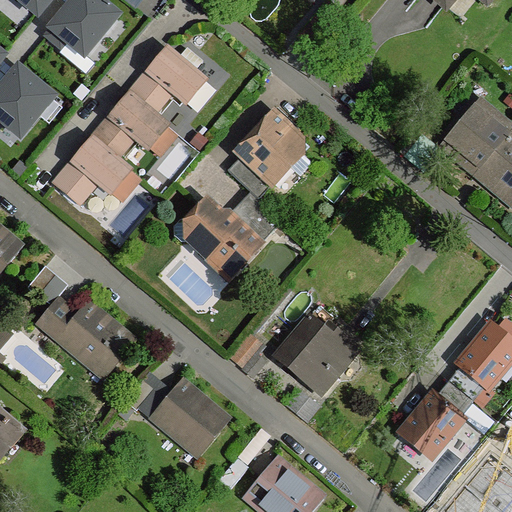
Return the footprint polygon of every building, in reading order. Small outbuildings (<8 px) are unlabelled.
[(21,0),(39,14),(49,0),(21,0)] [(103,0),(71,0),(51,24),(87,53),(119,13),(103,0)] [(126,0),(137,8),(143,0),(126,0)] [(349,21),(329,4),(300,38),(322,55),(349,21)] [(180,59),(196,72),(204,63),(188,50),(180,59)] [(196,72),(180,59),(170,51),(150,75),(173,94),(186,104),(206,80),(196,72)] [(19,67),(0,89),(0,117),(21,135),(54,95),(19,67)] [(490,76),(479,67),(465,83),(476,93),(490,76)] [(173,94),(150,75),(132,97),(155,115),(173,94)] [(212,82),(194,104),(203,110),(220,88),(212,82)] [(155,115),(132,97),(113,120),(135,139),(148,149),(149,148),(166,127),(168,126),(155,115)] [(511,127),(482,103),(443,148),(474,174),(479,169),(501,187),(511,173),(511,127)] [(255,145),(243,158),(274,186),(291,168),(304,155),(303,141),(294,132),(276,114),(255,136),(255,145)] [(135,139),(113,120),(95,142),(118,160),(135,139)] [(166,127),(149,148),(159,156),(176,135),(166,127)] [(118,160),(95,142),(76,165),(98,184),(111,194),(114,190),(127,174),(131,171),(118,160)] [(311,162),(304,155),(291,168),(302,178),(311,167),(311,162)] [(260,201),(274,186),(243,158),(229,172),(252,193),(260,201)] [(98,184),(76,165),(58,186),(80,205),(98,184)] [(511,205),(511,173),(501,187),(496,192),(511,205)] [(137,183),(127,174),(114,190),(124,198),(137,183)] [(252,193),(231,215),(254,237),(262,229),(270,237),(283,223),(260,201),(252,193)] [(224,215),(209,202),(203,208),(191,221),(191,243),(208,260),(215,253),(237,272),(263,245),(254,237),(231,215),(224,215)] [(191,243),(191,221),(182,221),(177,227),(176,238),(182,243),(191,243)] [(24,247),(0,227),(0,262),(7,268),(24,247)] [(58,277),(46,268),(29,290),(40,299),(58,277)] [(288,287),(248,335),(253,339),(294,291),(288,287)] [(121,362),(137,343),(89,303),(74,321),(58,340),(95,370),(109,352),(121,362)] [(58,340),(74,321),(54,305),(39,324),(58,340)] [(311,317),(278,355),(323,393),(336,378),(356,354),(358,352),(328,327),(326,330),(311,317)] [(463,367),(487,388),(490,390),(511,362),(511,342),(492,326),(460,365),(463,367)] [(254,378),(266,365),(256,356),(264,347),(253,339),(248,335),(230,357),(254,378)] [(361,358),(356,354),(336,378),(342,382),(353,380),(363,369),(361,358)] [(463,367),(450,383),(474,402),(487,388),(463,367)] [(156,390),(144,380),(126,402),(138,412),(156,390)] [(231,421),(183,381),(152,418),(188,449),(204,431),(215,440),(231,421)] [(450,383),(437,398),(462,418),(474,402),(450,383)] [(321,407),(300,391),(287,405),(307,424),(321,407)] [(423,409),(403,434),(432,459),(465,420),(462,418),(437,398),(435,396),(423,409)] [(24,434),(0,412),(0,461),(24,434)] [(250,469),(238,459),(220,481),(232,490),(250,469)] [(314,511),(325,499),(277,460),(246,496),(264,511),(295,511),(297,509),(300,511),(314,511)]
